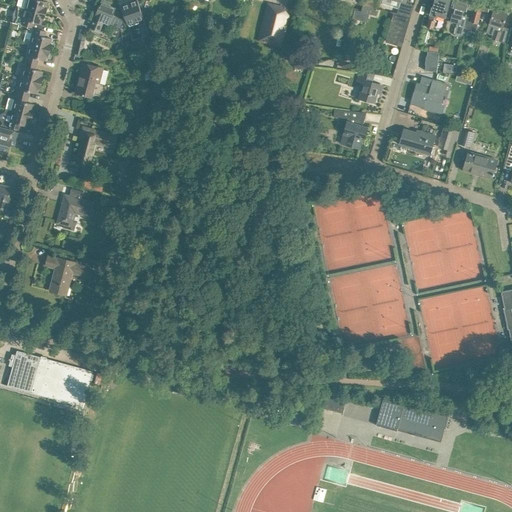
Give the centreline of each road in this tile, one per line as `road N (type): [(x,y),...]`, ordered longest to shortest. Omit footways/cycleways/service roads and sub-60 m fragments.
road 1 (residential): [(506,244),(498,206),(376,163),(420,0)]
road 2 (residential): [(35,174),(74,23),(62,0)]
